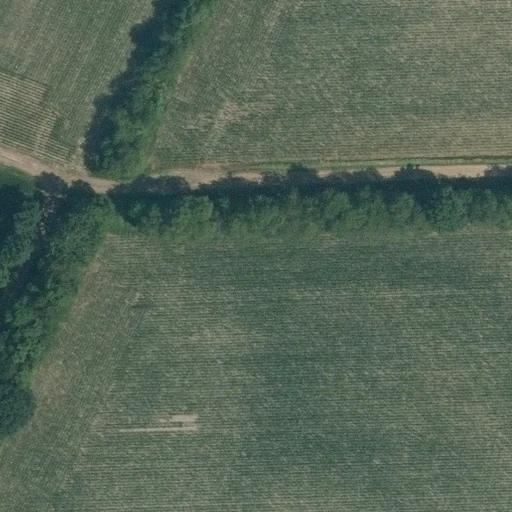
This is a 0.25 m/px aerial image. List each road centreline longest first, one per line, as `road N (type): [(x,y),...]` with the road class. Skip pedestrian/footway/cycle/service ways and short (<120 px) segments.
road 1 (track): [(0,163),(65,190),(511,177)]
road 2 (track): [(0,300),(53,185)]
